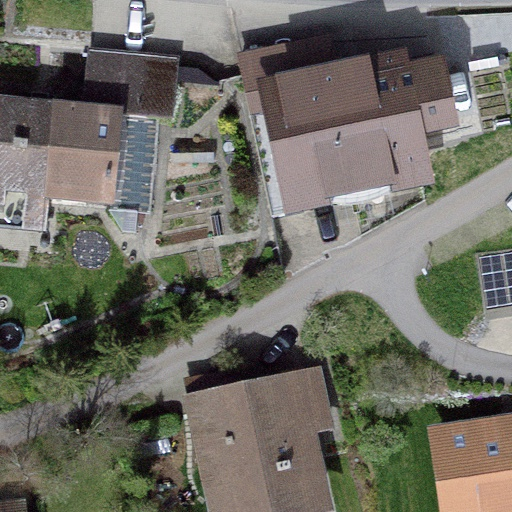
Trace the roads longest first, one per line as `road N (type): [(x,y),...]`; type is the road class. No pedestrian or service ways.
road 1 (residential): [(359,273),(0,425)]
road 2 (residential): [(359,273),(427,349),(478,376),(511,377)]
road 3 (residential): [(511,161),(359,273)]
